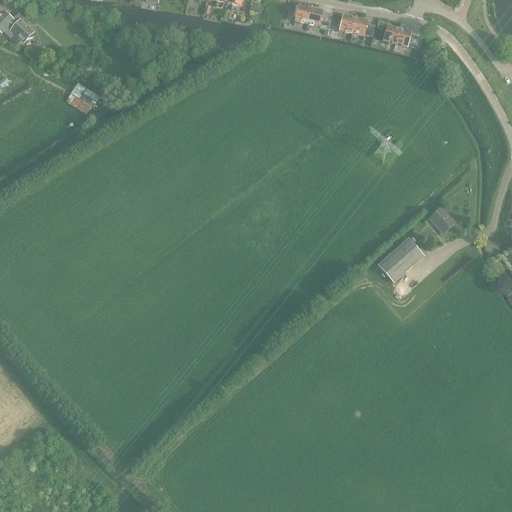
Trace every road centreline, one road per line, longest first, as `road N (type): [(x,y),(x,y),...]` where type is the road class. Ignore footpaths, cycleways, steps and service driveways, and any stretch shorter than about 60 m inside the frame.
road 1 (unclassified): [(511,142),(457,50),(411,20)]
road 2 (unclassified): [(413,282),(485,238),(511,167)]
road 3 (residential): [(511,68),(503,69),(437,7),(424,6),(411,20)]
